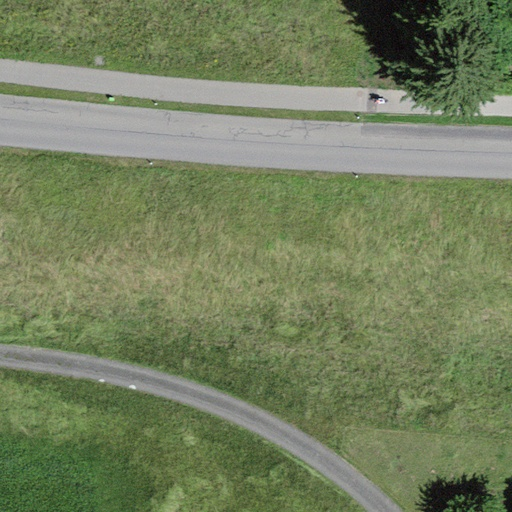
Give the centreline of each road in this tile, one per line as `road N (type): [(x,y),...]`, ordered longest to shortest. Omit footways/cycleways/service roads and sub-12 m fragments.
road 1 (tertiary): [(511,155),(345,151),(0,121)]
road 2 (residential): [(0,362),(82,369),(214,409),(351,476),(386,511)]
